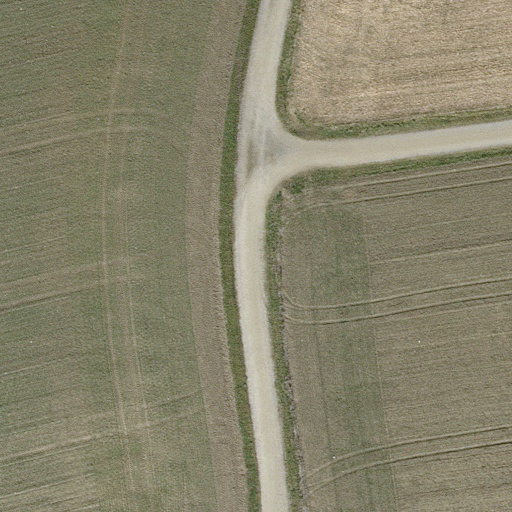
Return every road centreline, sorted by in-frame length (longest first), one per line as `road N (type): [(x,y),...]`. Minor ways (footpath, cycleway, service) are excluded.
road 1 (track): [(274,511),(251,293),(257,163),(511,130)]
road 2 (track): [(257,163),(280,0)]
